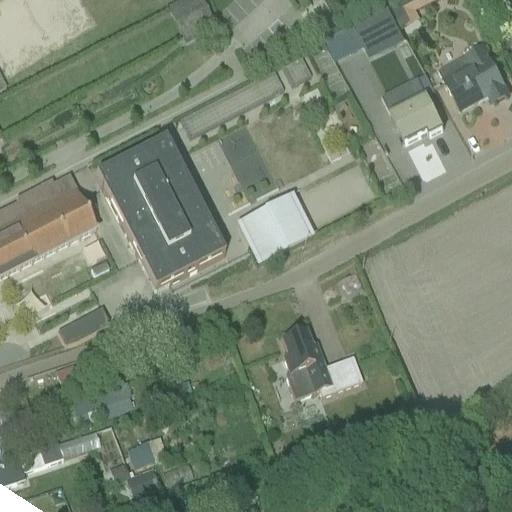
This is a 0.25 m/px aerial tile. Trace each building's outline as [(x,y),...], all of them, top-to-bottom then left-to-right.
[(199,0),(183,0),(168,9),(185,40),(213,24),(199,0)] [(309,0),(318,17),(347,3),(345,0),(309,0)] [(395,18),(433,2),(432,0),(390,0),(388,1),(395,18)] [(384,11),(312,49),(329,80),(401,43),(384,11)] [(492,114),(511,104),(484,54),(466,64),(473,77),(444,93),(459,121),(488,105),(492,114)] [(408,156),(444,137),(418,87),(382,106),(408,156)] [(98,188),(155,298),(224,263),(167,152),(98,188)] [(0,375),(65,354),(107,332),(100,315),(57,339),(63,347),(0,368),(0,280),(100,229),(67,175),(0,209),(0,375)] [(74,275),(80,287),(98,278),(93,266),(74,275)] [(329,299),(345,301),(347,282),(331,281),(329,299)] [(16,296),(1,308),(14,325),(29,313),(16,296)] [(294,401),(329,388),(309,334),(274,347),(294,401)]
